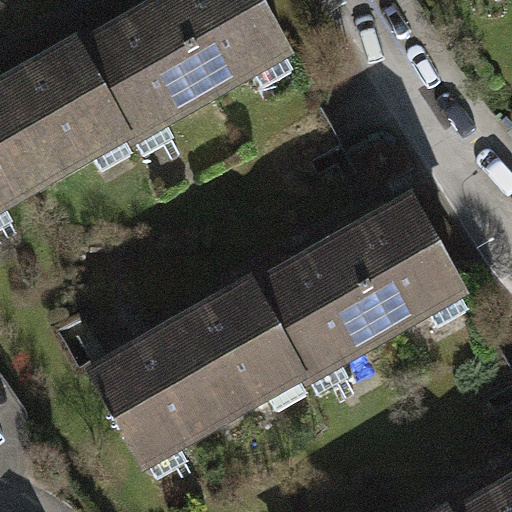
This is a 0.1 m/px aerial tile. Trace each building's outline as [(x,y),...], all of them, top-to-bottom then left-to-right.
[(276,0),(131,0),(84,26),(141,128),(299,41),(276,0)] [(0,206),(141,128),(84,26),(0,72),(0,206)] [(410,198),(252,285),(309,387),(467,300),(410,198)] [(138,482),(309,387),(252,285),(81,380),(138,482)] [(511,511),(511,474),(450,509),(451,511),(511,511)]
